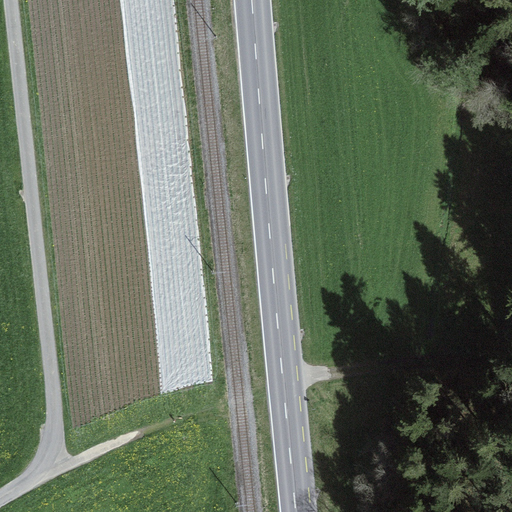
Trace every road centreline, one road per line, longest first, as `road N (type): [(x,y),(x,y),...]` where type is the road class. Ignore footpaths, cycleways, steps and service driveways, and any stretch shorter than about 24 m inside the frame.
road 1 (primary): [(296,511),(252,0)]
road 2 (track): [(511,366),(389,364)]
